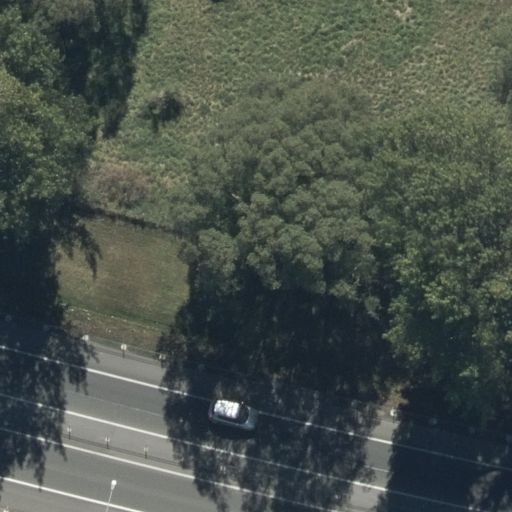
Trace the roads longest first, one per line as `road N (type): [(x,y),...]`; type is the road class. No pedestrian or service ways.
road 1 (trunk): [(0,367),(511,492)]
road 2 (trunk): [(249,511),(0,451)]
